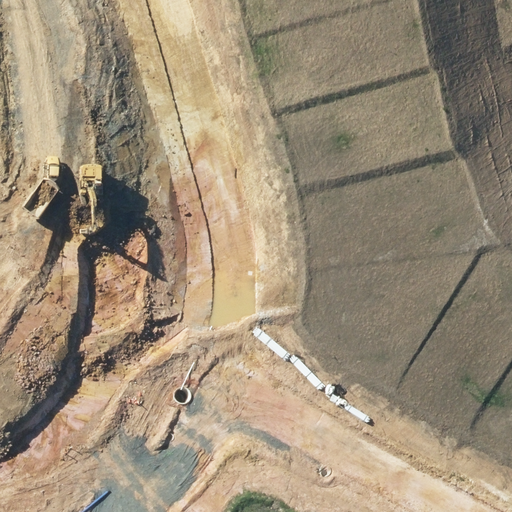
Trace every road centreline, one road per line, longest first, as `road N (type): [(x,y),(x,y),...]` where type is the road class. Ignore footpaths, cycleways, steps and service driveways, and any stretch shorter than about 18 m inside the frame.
road 1 (residential): [(173,0),(246,262),(233,391)]
road 2 (residential): [(233,391),(430,511)]
road 3 (residential): [(233,391),(150,511)]
